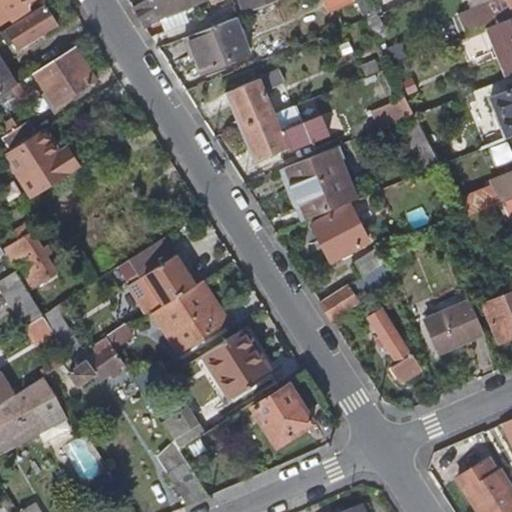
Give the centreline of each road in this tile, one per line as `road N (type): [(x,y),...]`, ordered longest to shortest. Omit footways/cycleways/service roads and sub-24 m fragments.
road 1 (residential): [(98,0),(385,448)]
road 2 (residential): [(385,448),(242,511)]
road 3 (residential): [(385,448),(511,393)]
